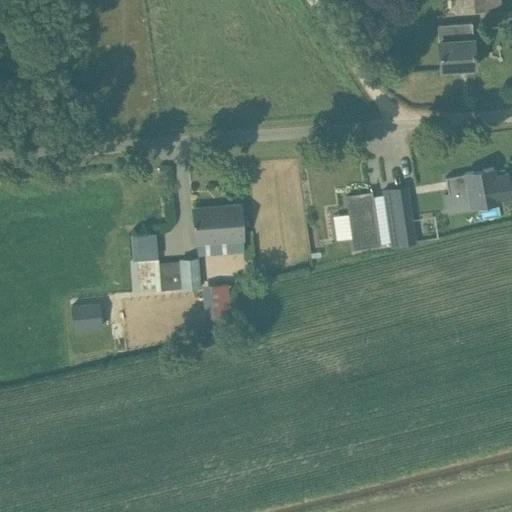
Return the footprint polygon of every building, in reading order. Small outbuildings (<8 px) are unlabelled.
[(462,0),(463,11),(484,10),(484,7),(501,6),(500,0),(462,0)] [(437,25),(438,41),(440,69),(474,67),(472,39),(470,23),(437,25)] [(465,174),(446,178),(449,193),(445,194),(448,209),(471,205),(471,206),(498,201),(493,168),(465,173),(465,174)] [(407,186),(383,190),(391,246),(415,242),(407,186)] [(371,191),(346,194),(353,248),(379,244),(371,191)] [(193,208),(195,242),(242,239),(239,205),(221,206),(221,210),(194,212),(194,208),(193,208)] [(159,257),(137,259),(139,273),(140,283),(141,292),(164,290),(181,288),(181,289),(201,287),(198,256),(179,258),(179,261),(160,263),(159,257)] [(228,285),(208,286),(210,334),(220,333),(230,333),(228,285)] [(72,301),(73,328),(102,326),(100,299),(80,300),(72,301)]
